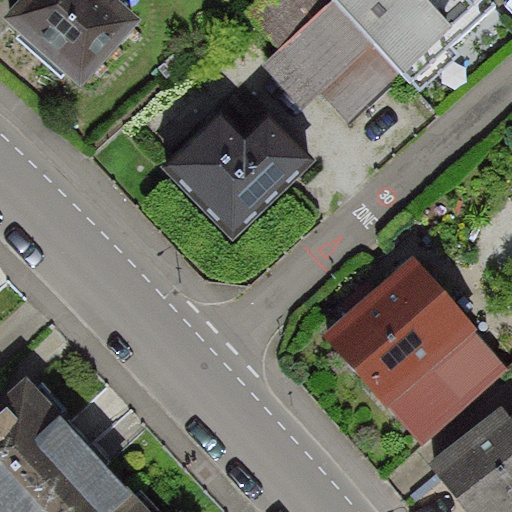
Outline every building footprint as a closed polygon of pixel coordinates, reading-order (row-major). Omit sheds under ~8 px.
[(129,30),(93,0),(14,0),(0,16),(0,37),(70,98),(129,30)] [(325,0),(322,3),(319,0),(259,0),(238,20),(253,36),(236,52),(297,116),(311,103),(343,137),(396,87),(408,101),(450,61),(444,55),(486,15),(470,0),(325,0)] [(232,142),(212,120),(150,177),(218,250),(304,171),(257,120),(232,142)] [(496,372),(403,271),(312,354),(405,456),(496,372)] [(511,281),(491,301),(511,322),(511,281)] [(511,368),(502,377),(511,387),(511,368)] [(124,511),(6,390),(0,396),(0,511),(124,511)] [(511,511),(511,441),(495,421),(420,483),(443,511),(511,511)]
